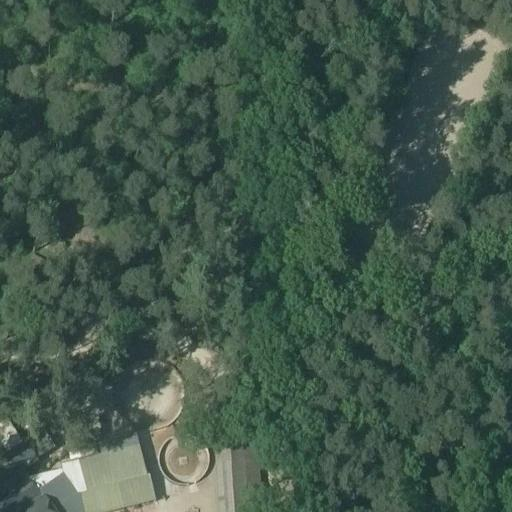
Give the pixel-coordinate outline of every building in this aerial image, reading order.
[(152,458),(152,462),(152,465),(152,469),(153,472),(155,475),(156,478),(158,481),(161,484),(163,486),(166,488),(170,489),(173,490),(176,491),(180,491),(183,491),(187,490),(190,489),(193,488),(196,486),(199,483),(201,481),(203,478),(205,475),(206,472),(207,468),(208,465),(208,461),(207,458),(206,454),(205,451),(203,448),(201,445),(199,443),(196,441),(193,439),(190,437),(187,436),(183,435),(180,435),(176,436),(173,436),(169,437),(166,439),(163,441),(161,443),(158,446),(156,448),(154,451),(153,455),(152,458)] [(261,511),(256,438),(212,443),(216,511),(261,511)] [(24,446),(0,462),(0,490),(16,480),(23,475),(38,466),(36,463),(24,446)] [(140,449),(68,467),(79,511),(118,511),(154,503),(140,449)] [(21,486),(0,500),(0,511),(23,511),(40,501),(27,481),(21,486)] [(23,511),(50,511),(42,499),(40,501),(23,511)]
